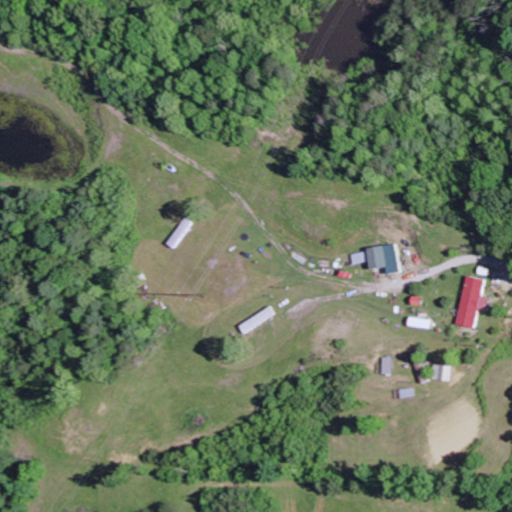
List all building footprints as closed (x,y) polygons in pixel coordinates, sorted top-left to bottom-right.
[(391,274),(403,272),(398,244),(369,249),(373,270),(389,267),(391,274)] [(352,254),(353,264),(370,261),(368,251),(352,254)] [(460,324),(478,328),(482,309),(488,311),(491,298),(485,297),(489,280),(470,276),(460,324)] [(241,325),(246,333),(277,314),(272,306),(241,325)] [(457,380),(458,365),(438,365),(438,380),(457,380)]
